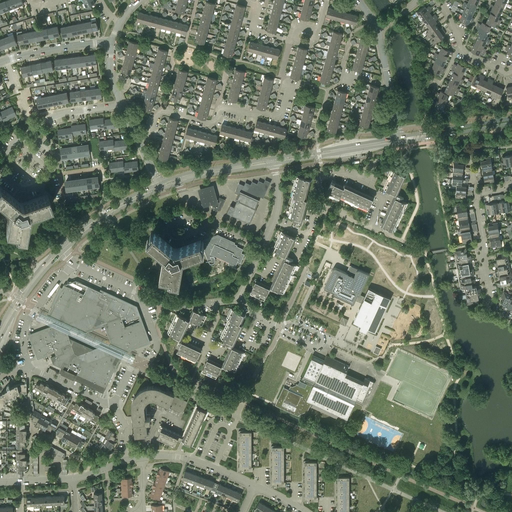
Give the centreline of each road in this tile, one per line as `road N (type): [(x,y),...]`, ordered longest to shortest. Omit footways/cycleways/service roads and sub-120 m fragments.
road 1 (tertiary): [(0,334),(20,297),(67,244),(160,186)]
road 2 (residential): [(140,144),(163,111),(208,123),(220,107),(280,117),(288,83)]
road 3 (residential): [(128,459),(113,405),(38,371),(0,378)]
road 4 (residential): [(511,321),(486,310),(476,193)]
road 5 (tertiary): [(272,161),(399,140)]
road 6 (residential): [(171,307),(241,297),(263,244)]
